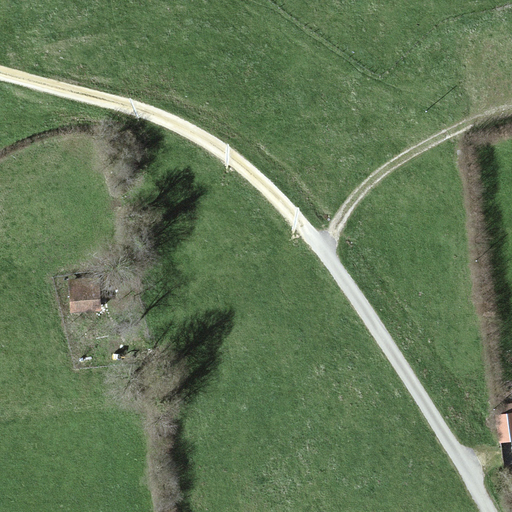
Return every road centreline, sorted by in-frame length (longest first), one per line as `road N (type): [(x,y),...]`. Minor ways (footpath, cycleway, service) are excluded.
road 1 (track): [(0,75),(141,111),(235,160),(327,257),(490,511)]
road 2 (track): [(511,112),(395,161),(363,189),(327,257)]
